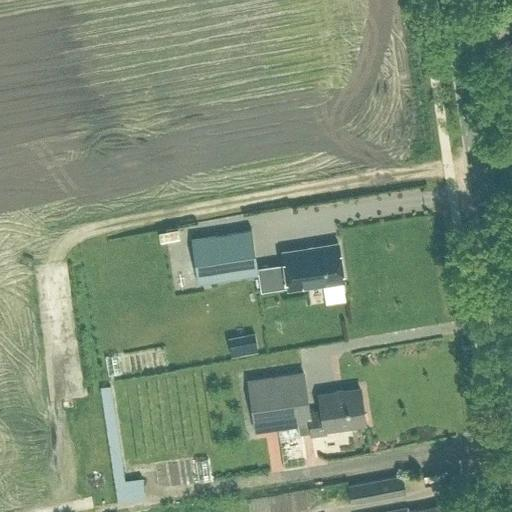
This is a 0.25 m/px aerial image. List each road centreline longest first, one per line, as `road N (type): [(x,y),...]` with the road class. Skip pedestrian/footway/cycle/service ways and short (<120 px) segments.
road 1 (track): [(446,163),(55,240),(28,264),(49,501),(0,511)]
road 2 (tertiary): [(511,393),(452,0)]
